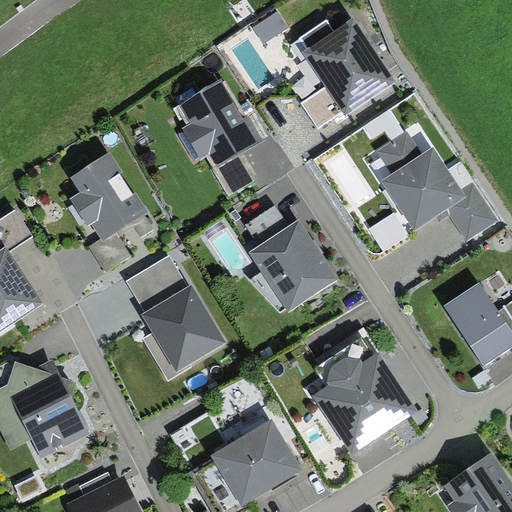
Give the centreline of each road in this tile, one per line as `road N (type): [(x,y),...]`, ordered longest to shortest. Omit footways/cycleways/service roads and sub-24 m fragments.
road 1 (residential): [(453,426),(296,170)]
road 2 (residential): [(162,511),(69,313)]
road 3 (residential): [(311,511),(453,426)]
